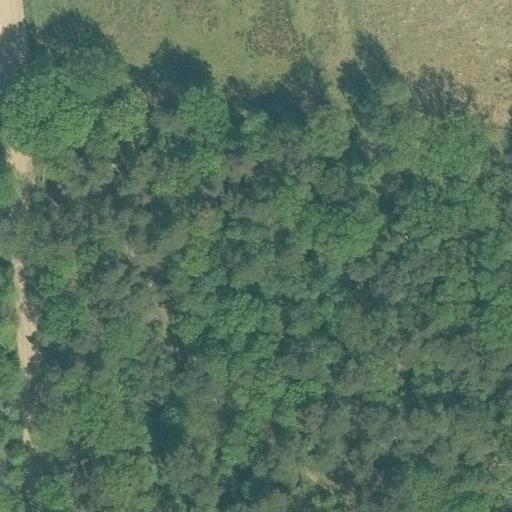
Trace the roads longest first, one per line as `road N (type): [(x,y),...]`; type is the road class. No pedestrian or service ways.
road 1 (track): [(39,511),(4,0)]
road 2 (track): [(356,511),(248,418),(205,364),(158,282),(85,197),(43,168),(16,164)]
